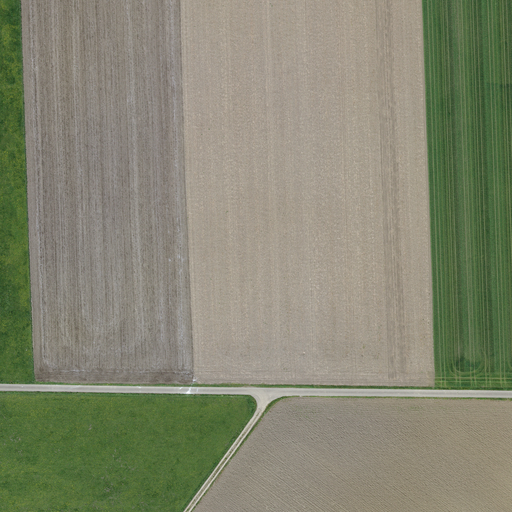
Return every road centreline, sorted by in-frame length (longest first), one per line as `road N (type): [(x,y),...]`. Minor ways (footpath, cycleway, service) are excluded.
road 1 (track): [(0,389),(511,394)]
road 2 (track): [(267,392),(185,511)]
